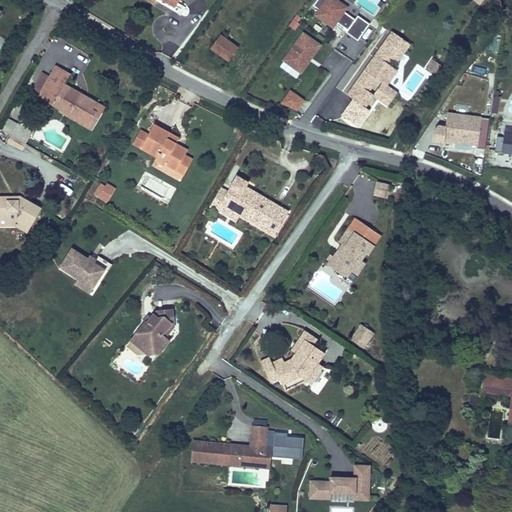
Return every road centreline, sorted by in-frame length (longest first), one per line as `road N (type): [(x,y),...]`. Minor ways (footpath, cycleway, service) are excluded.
road 1 (residential): [(50,0),(175,78),(292,133),(353,150)]
road 2 (residential): [(207,361),(353,150)]
road 3 (residential): [(353,150),(426,171),(511,215)]
